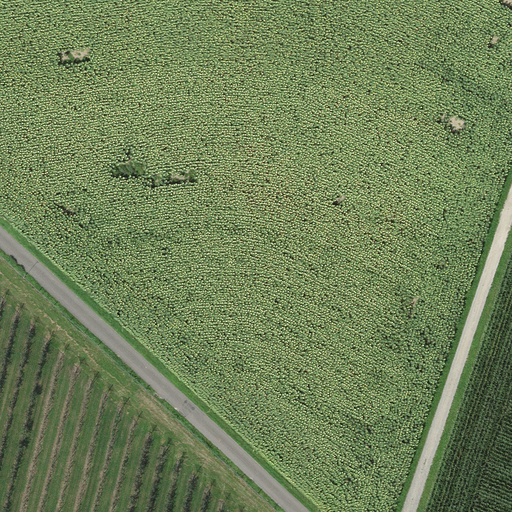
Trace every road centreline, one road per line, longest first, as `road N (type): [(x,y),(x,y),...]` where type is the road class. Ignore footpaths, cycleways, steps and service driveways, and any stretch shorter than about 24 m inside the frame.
road 1 (track): [(298,511),(0,239)]
road 2 (track): [(407,511),(511,197)]
